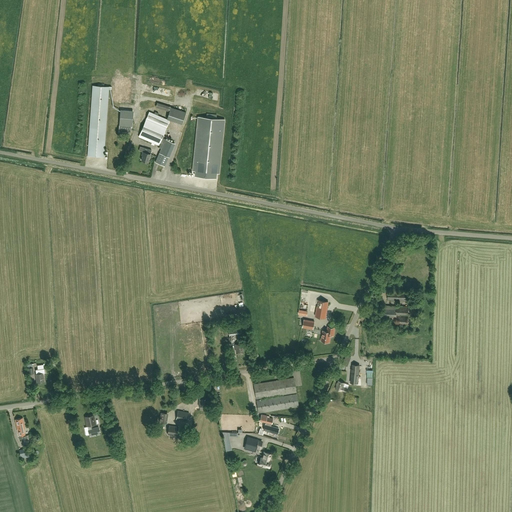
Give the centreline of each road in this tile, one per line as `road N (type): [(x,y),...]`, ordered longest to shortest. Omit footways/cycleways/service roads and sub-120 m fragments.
road 1 (unclassified): [(395,228),(0,152)]
road 2 (unclassified): [(337,358),(0,408)]
road 3 (unclassified): [(266,511),(337,358)]
road 4 (unclassified): [(337,358),(395,228)]
